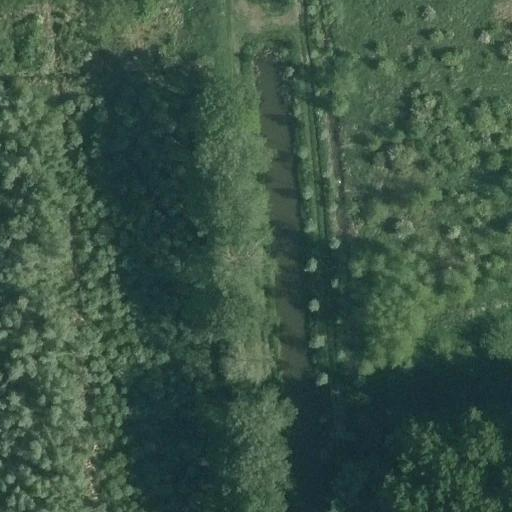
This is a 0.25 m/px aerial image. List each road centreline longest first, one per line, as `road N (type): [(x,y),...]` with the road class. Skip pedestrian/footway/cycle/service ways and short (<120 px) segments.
road 1 (track): [(344,511),(298,0)]
road 2 (track): [(228,0),(271,511)]
